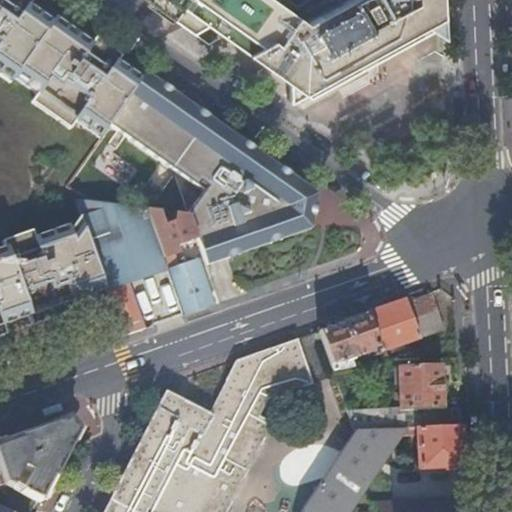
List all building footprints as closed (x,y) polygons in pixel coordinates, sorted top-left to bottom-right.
[(117,63),(92,45),(89,49),(52,23),(49,28),(25,11),(28,7),(29,6),(20,0),(0,0),(0,71),(13,81),(16,76),(40,94),(36,98),(34,101),(72,128),(74,125),(77,120),(102,137),(108,127),(137,86),(113,70),(117,65),(117,63)] [(162,3),(177,13),(186,0),(139,0),(144,3),(146,0),(151,0),(158,5),(154,10),(157,12),(162,3)] [(151,0),(146,0),(144,3),(154,10),(158,5),(151,0)] [(440,37),(439,5),(438,0),(347,0),(305,25),(269,0),(186,0),(177,13),(171,22),(182,30),(201,43),(206,47),(220,39),(285,85),(299,95),(300,96),(337,75),(343,79),(357,71),(357,64),(387,47),(422,27),(429,31),(440,39),(440,37)] [(157,12),(171,22),(177,13),(162,3),(157,12)] [(52,23),(28,7),(25,11),(49,28),(52,23)] [(92,45),(92,44),(55,18),(52,23),(89,49),(92,45)] [(107,49),(95,40),(92,44),(92,45),(117,63),(120,59),(107,49)] [(140,81),(117,65),(113,70),(137,86),(140,81)] [(0,78),(10,86),(13,81),(0,71),(0,78)] [(174,96),(144,75),(140,81),(137,86),(108,127),(157,162),(194,110),(174,96)] [(13,81),(36,98),(40,94),(16,76),(13,81)] [(299,95),(285,85),(286,102),(299,95)] [(286,102),(286,104),(300,96),(299,95),(286,102)] [(68,133),(72,128),(34,101),(30,107),(68,133)] [(234,139),(194,110),(157,162),(201,193),(185,215),(186,218),(228,222),(230,222),(271,165),(234,139)] [(98,142),(102,137),(77,120),(74,125),(98,142)] [(285,175),(271,165),(230,222),(228,222),(239,255),(309,231),(311,220),(313,207),(315,196),(285,175)] [(145,212),(123,210),(74,204),(80,220),(102,287),(105,293),(107,302),(121,340),(141,333),(125,285),(165,271),(161,261),(145,212)] [(195,240),(186,218),(171,216),(171,226),(167,227),(165,224),(160,224),(158,214),(145,212),(161,261),(176,255),(174,248),(195,240)] [(228,222),(186,218),(195,240),(205,268),(226,260),(239,255),(228,222)] [(102,287),(80,220),(69,237),(35,248),(34,243),(33,242),(4,252),(4,253),(6,258),(0,260),(0,334),(2,334),(0,330),(0,328),(0,323),(26,315),(28,320),(29,324),(72,309),(71,304),(69,299),(102,287)] [(35,248),(69,237),(67,231),(34,243),(35,248)] [(2,247),(4,252),(33,242),(31,237),(2,247)] [(169,272),(186,318),(207,310),(213,308),(196,262),(169,272)] [(105,293),(102,287),(69,299),(71,304),(105,293)] [(397,306),(366,317),(379,354),(442,332),(430,295),(397,306)] [(74,314),(72,309),(29,324),(31,330),(74,314)] [(0,323),(0,328),(0,330),(14,325),(28,320),(26,315),(0,323)] [(332,329),(320,334),(333,374),(354,369),(352,361),(372,354),(374,358),(380,357),(379,354),(366,317),(356,321),(347,324),(332,329)] [(105,510),(104,511),(232,511),(276,424),(262,416),(271,401),(314,384),(299,341),(237,363),(209,419),(164,396),(150,423),(133,456),(105,510)] [(400,421),(385,422),(386,432),(397,432),(411,431),(460,429),(459,410),(441,410),(438,369),(398,371),(400,421)] [(67,422),(0,445),(0,474),(3,486),(11,490),(21,472),(23,474),(19,485),(23,487),(21,494),(41,504),(76,433),(72,428),(67,422)] [(357,424),(350,424),(354,434),(386,432),(385,422),(357,424)] [(462,469),(460,429),(411,431),(411,438),(417,437),(420,471),(462,469)] [(301,511),(342,511),(397,432),(386,432),(354,434),(301,511)] [(375,503),(375,511),(463,511),(463,499),(375,503)]
